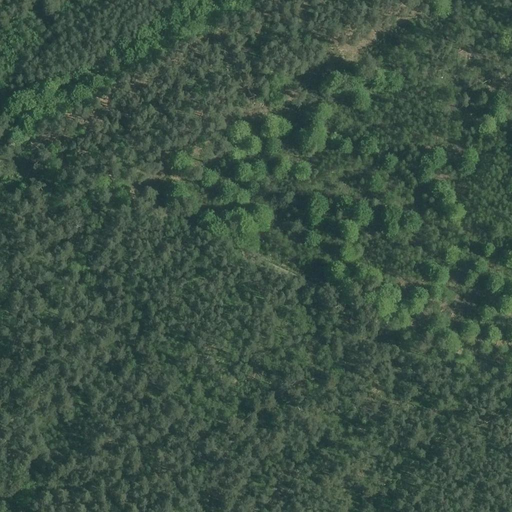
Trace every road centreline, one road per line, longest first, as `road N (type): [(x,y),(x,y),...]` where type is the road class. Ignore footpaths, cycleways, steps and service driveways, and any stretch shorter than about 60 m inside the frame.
road 1 (track): [(12,123),(37,149),(142,203),(511,376)]
road 2 (track): [(12,123),(217,0)]
